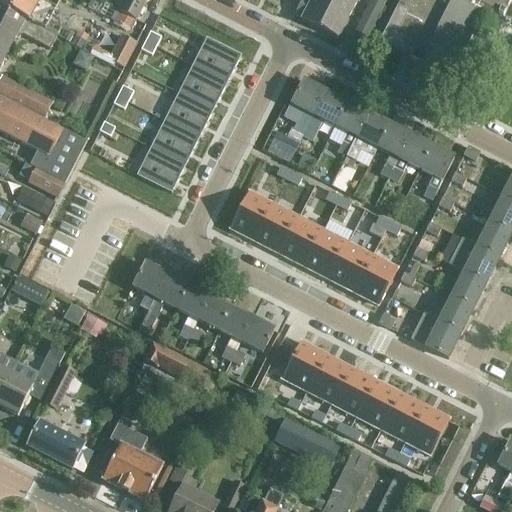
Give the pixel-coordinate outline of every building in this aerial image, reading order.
[(0,0),(0,8),(29,24),(41,3),(42,0),(0,0)] [(127,0),(121,14),(134,22),(137,23),(148,0),(127,0)] [(314,0),(314,2),(312,1),(311,3),(304,0),(303,0),(295,17),(303,21),(302,22),(338,41),(348,22),(348,21),(358,0),(314,0)] [(511,0),(402,0),(379,44),(410,59),(414,52),(417,46),(428,51),(424,58),(453,73),(482,17),(490,21),(494,14),(504,19),(511,2),(511,0)] [(0,45),(11,51),(19,35),(51,51),(57,39),(29,24),(0,8),(0,45)] [(121,14),(115,25),(129,33),(134,22),(121,14)] [(79,33),(71,46),(72,47),(81,51),(84,46),(88,38),(79,33)] [(148,39),(144,46),(155,51),(158,45),(148,39)] [(123,69),(135,47),(123,41),(111,63),(123,69)] [(207,42),(193,70),(227,87),(241,59),(207,42)] [(0,72),(11,51),(0,45),(0,72)] [(144,46),(141,52),(152,57),(155,51),(144,46)] [(81,57),(75,67),(86,73),(91,62),(81,57)] [(193,70),(179,97),(214,114),(227,87),(193,70)] [(0,99),(44,122),(52,106),(3,80),(0,85),(0,99)] [(293,108),(288,117),(301,124),(296,133),(305,138),(327,95),(305,84),(293,108)] [(120,94),(117,101),(128,106),(131,99),(120,94)] [(348,106),(327,95),(305,138),(314,142),(323,123),(336,130),(348,106)] [(179,97),(166,125),(200,142),(214,114),(179,97)] [(117,101),(114,107),(125,112),(128,106),(117,101)] [(65,186),(87,145),(61,131),(60,133),(0,102),(0,133),(38,153),(50,159),(42,174),(65,186)] [(348,106),(336,130),(348,136),(338,155),(348,160),(369,117),(348,106)] [(391,128),(369,117),(348,160),(356,164),(366,145),(378,152),(391,128)] [(166,125),(152,152),(186,169),(200,142),(166,125)] [(103,128),(100,134),(111,140),(114,133),(103,128)] [(391,128),(378,152),(391,158),(381,177),(390,181),(412,139),(391,128)] [(433,150),(412,139),(390,181),(399,186),(409,167),(421,173),(433,150)] [(283,140),(273,158),(290,167),(299,148),(283,140)] [(433,150),(421,173),(433,179),(429,187),(438,192),(442,184),(443,185),(455,161),(433,150)] [(469,150),(464,159),(476,164),(480,156),(469,150)] [(152,152),(138,180),(173,197),(186,169),(152,152)] [(30,169),(36,172),(42,174),(50,159),(38,153),(30,169)] [(348,160),(344,166),(353,170),(356,164),(348,160)] [(302,164),(298,171),(309,177),(313,169),(302,164)] [(291,175),(281,169),(277,176),(288,182),(291,175)] [(42,174),(36,172),(29,186),(58,200),(65,186),(42,174)] [(302,180),(291,175),(288,182),(298,187),(302,180)] [(456,176),(452,184),(463,190),(467,181),(456,176)] [(511,182),(503,200),(511,204),(511,182)] [(429,187),(423,199),(432,204),(438,192),(429,187)] [(27,208),(48,218),(55,204),(34,194),(27,208)] [(340,200),(330,194),(326,201),(337,207),(340,200)] [(249,195),(230,232),(255,245),(274,208),(249,195)] [(351,205),(340,200),(337,207),(347,212),(351,205)] [(511,204),(503,200),(490,225),(511,235),(511,204)] [(454,206),(443,201),(439,209),(450,215),(454,206)] [(274,208),(255,245),(280,258),(299,220),(274,208)] [(43,224),(27,215),(20,228),(37,237),(43,224)] [(299,220),(280,258),(304,270),(323,233),(299,220)] [(389,225),(379,220),(375,227),(386,232),(389,225)] [(400,230),(389,225),(386,232),(396,238),(400,230)] [(511,235),(490,225),(478,249),(462,241),(462,242),(500,261),(511,237),(511,235)] [(430,226),(426,234),(437,240),(442,232),(430,226)] [(323,233),(304,270),(329,283),(348,246),(323,233)] [(450,267),(487,286),(500,261),(462,242),(450,267)] [(348,246),(329,283),(353,295),(372,258),(348,246)] [(417,251),(413,259),(425,265),(429,257),(417,251)] [(10,257),(4,269),(15,274),(21,262),(10,257)] [(372,258),(353,295),(379,309),(398,272),(372,258)] [(411,263),(405,276),(413,280),(420,267),(411,263)] [(146,266),(134,290),(147,296),(137,316),(146,320),(168,277),(146,266)] [(452,300),(475,311),(487,286),(450,267),(449,268),(464,275),(452,300)] [(416,282),(413,280),(405,276),(400,284),(412,290),(416,282)] [(148,338),(155,325),(165,306),(177,312),(189,288),(168,277),(140,333),(148,338)] [(22,300),(29,286),(18,281),(11,295),(22,300)] [(189,342),(211,299),(189,288),(177,312),(190,318),(180,337),(189,342)] [(232,310),(211,299),(189,342),(198,347),(203,336),(194,331),(199,323),(220,334),(232,310)] [(424,317),(462,336),(475,311),(452,300),(440,324),(424,316),(424,317)] [(74,308),(64,317),(73,327),(83,318),(74,308)] [(223,359),(231,364),(253,321),(232,310),(220,334),(232,340),(223,359)] [(411,343),(426,350),(449,362),(462,336),(424,317),(411,343)] [(107,328),(88,318),(80,332),(96,341),(98,337),(102,339),(107,328)] [(383,318),(379,326),(391,332),(395,324),(383,318)] [(131,328),(139,332),(144,323),(135,319),(131,328)] [(275,332),(253,321),(231,364),(240,369),(246,358),(237,353),(242,345),(263,356),(275,332)] [(300,345),(281,382),(307,395),(326,358),(300,345)] [(153,346),(144,362),(209,396),(218,380),(153,346)] [(0,398),(11,377),(17,365),(0,356),(0,398)] [(326,358),(307,395),(331,408),(350,371),(326,358)] [(11,377),(0,398),(0,409),(18,418),(29,397),(41,404),(57,372),(44,366),(39,376),(17,365),(11,377)] [(62,368),(43,405),(57,413),(76,375),(62,368)] [(350,371),(331,408),(356,420),(366,400),(375,383),(350,371)] [(366,400),(356,420),(381,433),(400,396),(375,383),(366,400)] [(233,400),(249,408),(253,400),(238,392),(233,400)] [(400,396),(381,433),(405,445),(424,408),(400,396)] [(289,403),(286,410),(296,416),(299,410),(300,409),(289,403)] [(264,417),(281,425),(285,416),(280,413),(269,407),(264,417)] [(424,408),(405,445),(430,458),(449,421),(424,408)] [(296,416),(296,417),(306,423),(310,416),(299,410),(296,416)] [(145,505),(163,469),(140,457),(147,442),(129,433),(132,428),(122,422),(111,443),(121,448),(103,483),(145,505)] [(285,423),(275,444),(329,471),(340,449),(285,423)] [(85,447),(57,433),(41,425),(28,450),(72,472),(85,447)] [(338,430),(334,437),(345,442),(348,435),(338,430)] [(348,435),(345,442),(355,448),(359,441),(348,435)] [(502,511),(504,509),(510,498),(511,493),(511,445),(510,444),(498,468),(511,475),(506,483),(495,503),(486,498),(480,510),(484,511),(502,511)] [(352,462),(371,472),(376,462),(356,453),(352,462)] [(387,455),(383,462),(394,467),(398,460),(387,455)] [(398,460),(394,467),(405,473),(408,466),(398,460)] [(371,472),(352,462),(347,471),(366,481),(371,472)] [(176,469),(169,482),(180,488),(187,475),(176,469)] [(362,490),(366,481),(347,471),(342,481),(362,490)] [(392,483),(415,495),(420,486),(397,474),(392,483)] [(338,490),(357,500),(362,490),(342,481),(338,490)] [(388,492),(410,504),(415,495),(392,483),(388,492)] [(245,489),(238,486),(235,484),(224,507),(234,511),(245,489)] [(215,511),(219,505),(201,496),(183,487),(170,511),(215,511)] [(333,499),(352,509),(357,500),(338,490),(333,499)] [(402,511),(405,511),(410,504),(388,492),(383,501),(402,511)] [(277,511),(283,500),(271,494),(261,511),(277,511)] [(243,497),(237,510),(240,511),(246,511),(252,501),(243,497)] [(350,511),(352,509),(333,499),(328,509),(335,511),(350,511)] [(378,511),(380,511),(402,511),(383,501),(378,511)]
